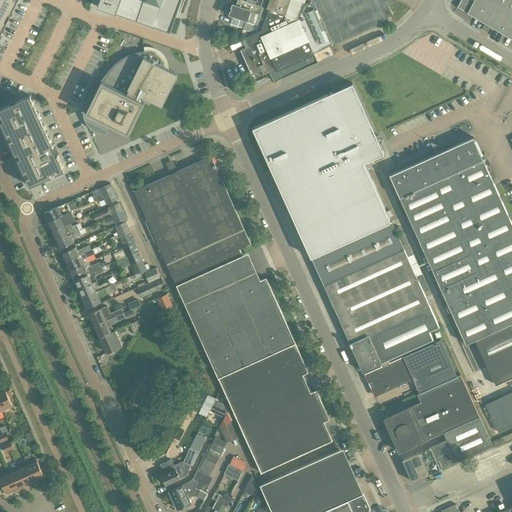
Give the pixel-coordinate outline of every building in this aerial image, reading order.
[(0,0),(0,35),(2,31),(9,18),(10,15),(17,0),(0,0)] [(99,0),(97,7),(170,32),(176,16),(178,11),(180,12),(184,0),(99,0)] [(254,27),(251,35),(261,30),(265,18),(269,9),(267,8),(255,4),(247,2),(242,0),(241,0),(237,2),(239,6),(232,4),(229,15),(233,17),(231,22),(243,26),(244,24),(254,27)] [(269,0),(267,8),(269,9),(299,19),(305,3),(305,0),(269,0)] [(314,52),(333,44),(314,0),(311,0),(305,3),(299,19),(314,53),(314,52)] [(314,0),(333,44),(385,20),(385,21),(386,20),(381,9),(395,2),(396,2),(392,0),(314,0)] [(511,0),(461,0),(458,7),(468,12),(468,13),(511,38),(511,0)] [(381,9),(385,18),(393,15),(389,6),(381,9)] [(299,19),(269,9),(265,18),(261,30),(251,35),(244,38),(245,39),(245,38),(248,46),(241,49),(248,67),(249,67),(251,70),(250,71),(255,81),(271,74),(274,81),(318,62),(318,61),(314,53),(299,19)] [(82,111),(81,112),(82,112),(83,112),(85,112),(86,114),(86,117),(87,119),(88,121),(89,123),(90,124),(92,126),(93,127),(106,122),(128,133),(143,102),(140,100),(142,95),(146,97),(162,105),(177,74),(169,70),(146,58),(144,58),(144,57),(144,52),(144,51),(141,51),(139,52),(136,52),(133,53),(131,54),(128,55),(126,56),(124,57),(121,59),(119,60),(117,62),(115,63),(113,65),(111,67),(110,69),(107,72),(105,75),(102,78),(100,82),(98,85),(96,88),(94,92),(92,96),(88,93),(87,93),(86,96),(85,98),(84,99),(83,101),(83,103),(82,105),(82,108),(82,110),(82,111)] [(271,169),(311,257),(390,221),(364,162),(384,153),(375,134),(352,83),(253,128),(271,169)] [(30,95),(0,109),(0,120),(30,186),(64,170),(30,95)] [(511,377),(511,223),(473,137),(390,175),(466,344),(475,339),(496,385),(511,377)] [(134,191),(218,377),(262,471),(327,442),(318,424),(329,419),(329,418),(316,390),(305,395),(297,376),(308,372),(308,371),(266,277),(255,283),(243,255),(240,249),(251,244),(222,181),(225,180),(223,177),(221,178),(216,167),(215,164),(211,156),(178,170),(178,172),(171,175),(157,182),(156,180),(134,190),(134,191)] [(99,188),(103,196),(114,192),(110,184),(99,188)] [(114,192),(103,196),(106,204),(117,199),(114,192)] [(46,218),(48,222),(61,216),(60,214),(70,210),(75,208),(71,201),(58,207),(44,213),(44,214),(43,214),(45,218),(46,218)] [(108,209),(110,213),(112,217),(123,212),(119,202),(108,208),(108,209)] [(110,213),(108,209),(93,215),(96,220),(110,213)] [(49,226),(51,231),(71,223),(75,221),(70,210),(60,214),(61,216),(48,222),(50,226),(49,226)] [(123,212),(112,217),(114,221),(114,222),(115,223),(126,218),(123,212)] [(115,226),(120,236),(131,231),(126,221),(115,226)] [(311,258),(324,285),(404,248),(398,236),(398,235),(395,228),(391,221),(390,221),(311,257),(311,258)] [(54,235),(56,239),(69,233),(70,235),(80,230),(77,224),(72,226),(71,223),(51,231),(53,236),(54,235)] [(59,247),(60,248),(73,243),(71,239),(81,234),(80,230),(70,235),(69,233),(56,239),(58,243),(57,244),(59,248),(59,247)] [(131,231),(120,236),(124,247),(135,242),(135,241),(131,231)] [(404,233),(398,236),(404,248),(407,257),(413,254),(404,233)] [(117,261),(119,260),(127,257),(139,251),(135,242),(124,247),(118,249),(119,251),(113,254),(117,261)] [(89,245),(76,251),(75,247),(62,253),(62,254),(61,255),(63,259),(64,258),(66,262),(79,256),(79,254),(91,249),(89,245)] [(93,248),(91,249),(79,254),(79,256),(66,262),(68,266),(67,267),(68,271),(69,270),(70,271),(89,262),(87,257),(95,254),(93,248)] [(380,363),(381,366),(389,362),(388,360),(433,339),(429,331),(439,327),(423,292),(416,276),(407,257),(404,248),(324,285),(351,346),(353,345),(355,351),(354,352),(363,371),(380,363)] [(127,257),(130,265),(142,259),(139,251),(127,257)] [(142,259),(130,265),(135,275),(147,269),(142,259)] [(72,276),(74,279),(102,267),(100,262),(91,266),(89,262),(70,271),(70,272),(69,272),(71,276),(72,276)] [(104,271),(102,267),(74,279),(76,283),(75,284),(77,288),(77,287),(78,288),(97,280),(95,275),(104,271)] [(149,283),(160,278),(156,268),(144,273),(149,283)] [(422,274),(416,276),(423,292),(429,289),(422,274)] [(163,285),(160,278),(149,283),(138,288),(142,297),(158,290),(157,288),(163,285)] [(80,293),(82,297),(95,292),(96,293),(106,288),(111,286),(108,281),(99,285),(97,280),(78,288),(78,289),(77,289),(79,293),(80,293)] [(137,287),(117,295),(121,304),(141,297),(137,287)] [(82,297),(86,307),(99,302),(98,298),(108,293),(106,288),(96,293),(95,292),(82,297)] [(156,298),(161,309),(172,305),(167,294),(156,298)] [(89,314),(95,326),(123,313),(122,309),(111,314),(108,305),(89,314)] [(126,318),(123,313),(95,326),(100,338),(114,332),(111,325),(115,323),(126,318)] [(114,332),(100,338),(107,352),(113,350),(114,351),(117,351),(119,350),(120,349),(120,346),(122,346),(115,331),(114,332)] [(441,338),(389,362),(381,366),(364,374),(366,373),(377,396),(413,379),(419,393),(457,376),(441,338)] [(457,376),(419,393),(417,394),(421,402),(386,417),(393,432),(391,432),(393,438),(395,437),(402,451),(444,432),(479,416),(474,405),(464,383),(460,374),(457,376)] [(0,389),(0,401),(4,410),(7,408),(13,406),(7,394),(12,392),(9,386),(0,389)] [(201,390),(192,408),(207,415),(215,397),(201,390)] [(511,391),(486,404),(499,432),(511,425),(511,391)] [(211,408),(224,416),(230,407),(216,399),(211,408)] [(154,409),(148,405),(143,415),(149,418),(154,409)] [(493,445),(479,416),(444,432),(444,433),(445,432),(448,439),(403,459),(412,481),(493,445)] [(231,422),(220,426),(226,442),(237,438),(231,422)] [(511,438),(511,432),(503,437),(505,442),(511,438)] [(191,444),(190,448),(198,451),(199,452),(205,437),(196,433),(194,438),(191,444)] [(213,442),(224,448),(227,442),(216,436),(213,442)] [(505,442),(503,437),(493,441),(494,443),(495,446),(505,442)] [(11,441),(6,443),(9,451),(14,449),(11,441)] [(213,442),(210,447),(221,453),(224,448),(213,442)] [(207,453),(219,458),(221,453),(210,447),(207,453)] [(190,448),(184,462),(190,465),(195,461),(199,452),(198,451),(190,448)] [(321,511),(363,493),(353,471),(349,472),(339,449),(261,484),(273,511),(321,511)] [(216,464),(219,458),(207,453),(205,458),(216,464)] [(229,464),(243,471),(247,463),(233,456),(229,464)] [(42,471),(36,458),(29,462),(37,480),(49,475),(46,469),(42,471)] [(213,469),(216,464),(205,458),(202,463),(213,469)] [(29,462),(19,466),(27,485),(37,480),(29,462)] [(162,476),(161,476),(163,481),(164,480),(166,485),(188,474),(190,465),(184,462),(182,462),(173,466),(174,469),(171,471),(162,475),(162,476)] [(199,469),(210,475),(213,469),(202,463),(199,469)] [(19,466),(8,471),(17,489),(27,485),(19,466)] [(173,500),(177,509),(189,503),(187,500),(195,496),(205,501),(209,492),(207,491),(213,478),(198,470),(194,479),(198,481),(194,490),(173,500)] [(8,471),(0,474),(0,482),(1,482),(6,494),(17,489),(8,471)] [(250,478),(245,490),(254,493),(258,481),(250,478)] [(169,491),(173,500),(194,490),(198,481),(194,479),(194,480),(181,485),(169,491)] [(224,511),(226,506),(227,506),(231,497),(224,494),(219,502),(215,510),(218,511),(219,510),(224,511)]
